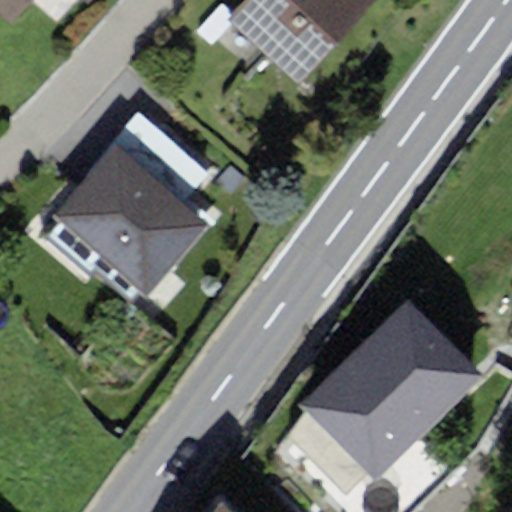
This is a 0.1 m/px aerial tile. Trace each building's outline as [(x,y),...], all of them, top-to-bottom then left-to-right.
[(103,0),(0,0),(0,15),(17,30),(43,0),(82,0),(94,11),(103,0)] [(262,0),(235,30),(304,93),(389,0),(262,0)] [(119,152),(57,221),(146,301),(208,232),(119,152)] [(409,299),(300,403),(373,479),(481,375),(409,299)] [(231,511),(222,501),(214,511),(231,511)]
